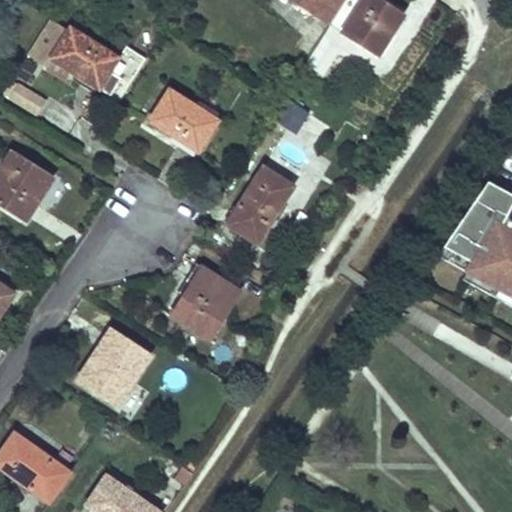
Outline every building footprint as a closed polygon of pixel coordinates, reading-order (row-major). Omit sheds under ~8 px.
[(288,0),(328,24),(342,0),(288,0)] [(342,0),(328,24),(376,55),(399,20),(376,5),(378,1),(376,0),(342,0)] [(401,16),(378,1),(376,5),(399,20),(401,16)] [(48,57),(94,87),(108,65),(113,56),(67,27),(65,29),(46,17),(25,51),(44,64),(48,57)] [(149,38),(146,42),(151,46),(164,25),(151,17),(140,33),(149,38)] [(108,65),(94,87),(114,99),(142,57),(133,51),(119,72),(108,65)] [(8,95),(35,112),(44,99),(17,82),(8,95)] [(215,121),(168,90),(149,121),(196,150),(215,121)] [(302,111),(286,101),(273,122),(289,132),(302,111)] [(37,168),(11,151),(0,167),(0,202),(10,209),(37,168)] [(292,186),(263,167),(226,223),(256,243),(292,186)] [(52,178),(37,168),(10,209),(24,218),(52,178)] [(456,274),(511,306),(511,261),(499,254),(503,247),(511,252),(511,251),(511,215),(496,206),(456,274)] [(511,251),(511,252),(503,247),(499,254),(511,261),(511,251)] [(238,293),(195,265),(186,278),(191,282),(183,293),(188,297),(173,318),(207,340),(238,293)] [(511,318),(511,306),(456,274),(451,283),(511,318)] [(0,309),(12,292),(0,284),(0,309)] [(188,297),(183,293),(169,315),(173,318),(188,297)] [(149,357),(110,330),(79,377),(117,403),(149,357)] [(69,473),(14,432),(0,451),(0,467),(48,502),(69,473)] [(159,511),(105,475),(85,505),(95,511),(159,511)]
